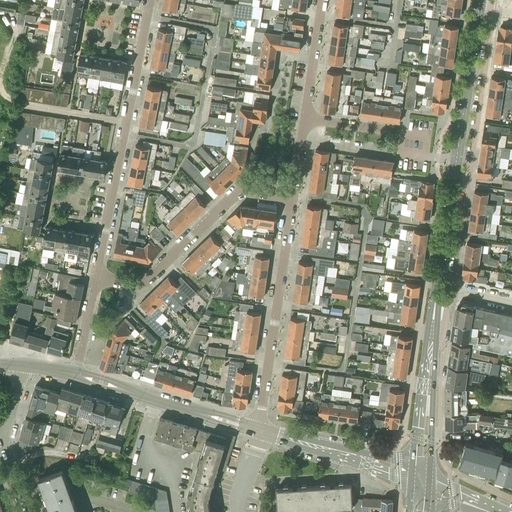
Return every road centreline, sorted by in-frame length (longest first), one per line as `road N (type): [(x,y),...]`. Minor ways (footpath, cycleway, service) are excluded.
road 1 (secondary): [(433,319),(480,9)]
road 2 (unclassified): [(94,278),(149,0)]
road 3 (residential): [(451,290),(495,11)]
road 4 (unclassified): [(259,430),(293,195)]
road 5 (unclassified): [(94,278),(144,281),(242,190),(293,195)]
road 6 (tertiary): [(421,481),(259,430)]
road 7 (secondary): [(421,481),(433,319)]
road 8 (residential): [(181,511),(146,448),(154,400)]
